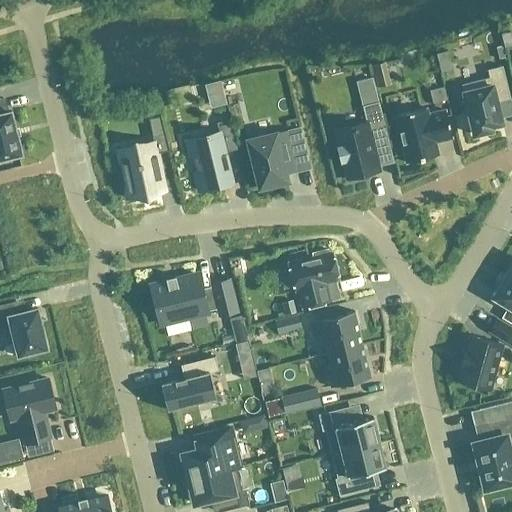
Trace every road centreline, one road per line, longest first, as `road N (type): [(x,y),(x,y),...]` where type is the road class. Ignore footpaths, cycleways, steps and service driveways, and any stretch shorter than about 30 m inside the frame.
road 1 (residential): [(100,239),(96,280),(152,511)]
road 2 (residential): [(100,239),(262,217),(351,219),(365,227)]
road 3 (residential): [(25,0),(80,218),(100,239)]
road 4 (residential): [(455,511),(422,371),(425,333),(439,314)]
road 5 (residential): [(365,227),(488,165),(511,162)]
road 6 (residential): [(439,314),(511,194)]
